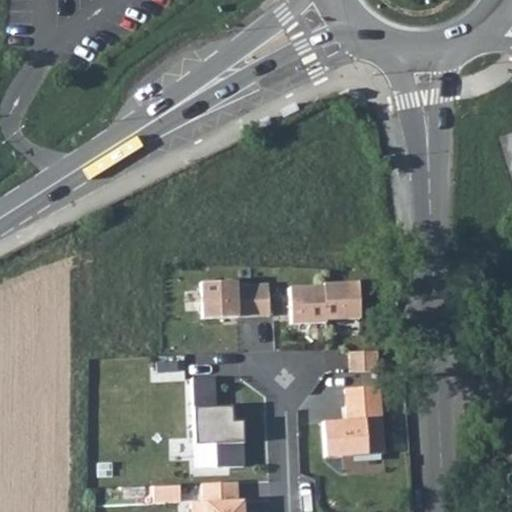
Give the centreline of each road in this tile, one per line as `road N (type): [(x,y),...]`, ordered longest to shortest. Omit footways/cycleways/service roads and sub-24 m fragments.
road 1 (unclassified): [(442,511),(429,184)]
road 2 (secondary): [(0,218),(189,102)]
road 3 (secondary): [(189,102),(303,52),(361,40)]
road 4 (secondary): [(299,0),(189,102)]
road 5 (residential): [(281,368),(286,511)]
road 6 (unclassified): [(386,54),(429,184)]
road 7 (unclassified): [(429,184),(446,69),(456,55)]
